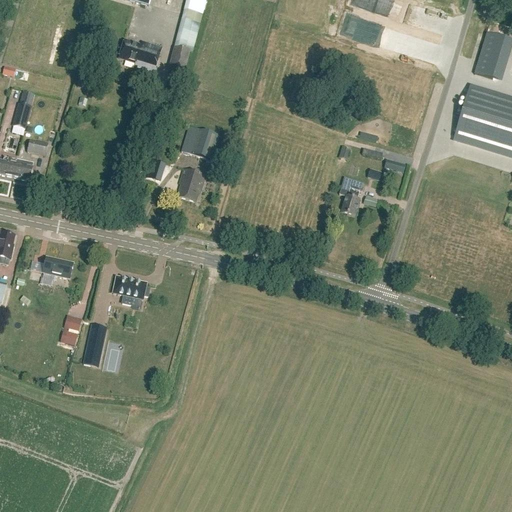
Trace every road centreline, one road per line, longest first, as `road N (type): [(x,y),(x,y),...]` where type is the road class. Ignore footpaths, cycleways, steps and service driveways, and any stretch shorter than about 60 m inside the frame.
road 1 (unclassified): [(377,304),(471,0)]
road 2 (secondary): [(165,249),(377,304)]
road 3 (track): [(217,262),(179,401),(172,413),(134,411)]
road 4 (secondary): [(165,249),(0,214)]
road 5 (secondary): [(377,304),(511,351)]
